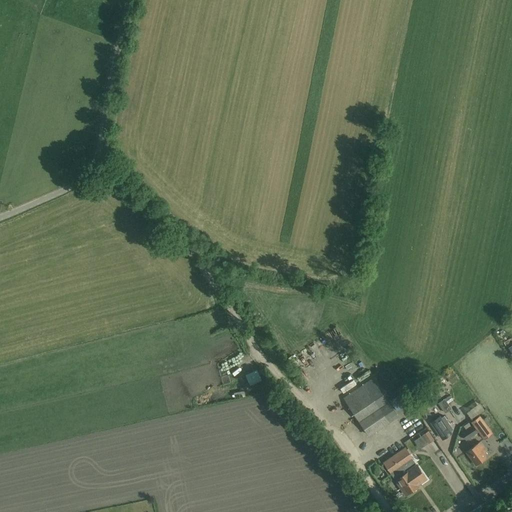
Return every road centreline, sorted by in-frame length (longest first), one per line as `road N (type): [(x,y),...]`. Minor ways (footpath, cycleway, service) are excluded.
road 1 (unclassified): [(104,147),(387,511)]
road 2 (unclassified): [(104,147),(134,0)]
road 3 (unclassified): [(0,219),(81,179),(104,147)]
